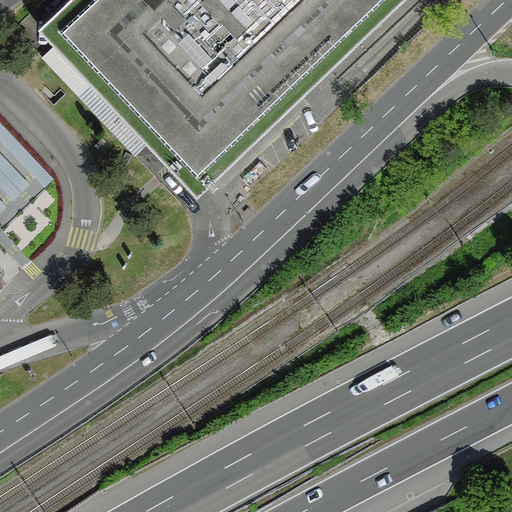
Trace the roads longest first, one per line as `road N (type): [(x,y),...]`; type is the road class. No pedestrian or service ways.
road 1 (primary): [(402,109),(199,300),(0,442)]
road 2 (motorway): [(511,328),(164,511)]
road 3 (motorway): [(304,511),(511,403)]
road 4 (primary): [(507,0),(402,109)]
